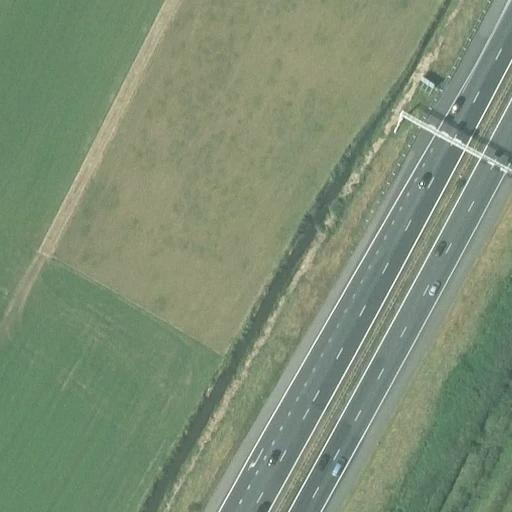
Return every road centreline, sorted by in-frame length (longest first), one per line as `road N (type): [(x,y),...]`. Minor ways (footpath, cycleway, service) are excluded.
road 1 (motorway): [(511,23),(246,511)]
road 2 (motorway): [(299,511),(511,130)]
road 3 (track): [(171,0),(40,247)]
